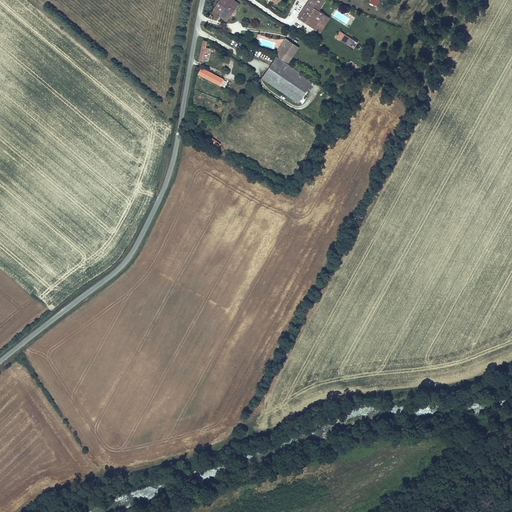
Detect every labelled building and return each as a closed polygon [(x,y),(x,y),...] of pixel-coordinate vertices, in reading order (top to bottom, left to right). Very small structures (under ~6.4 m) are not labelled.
[(229,1),(227,0),(219,0),(213,9),(220,14),(223,15),(221,17),(226,21),(228,19),(237,6),(236,6),(230,1),(229,1)] [(323,0),(309,0),(298,17),(315,28),(324,14),(323,14),(318,11),(323,4),(325,5),(327,2),(323,0)] [(318,11),(323,14),(329,4),(327,2),(325,5),(323,4),(318,11)] [(324,14),(315,28),(324,34),(333,20),(324,14)] [(338,24),(336,28),(340,31),(336,38),(347,44),(351,38),(344,34),(347,30),(338,24)] [(358,42),(351,38),(347,44),(354,49),(358,42)] [(277,56),(262,78),(298,102),(313,80),(283,60),(293,44),(285,39),(275,54),(277,56)] [(203,40),(199,61),(202,61),(207,41),(203,40)] [(201,69),(198,74),(220,85),(223,80),(201,69)] [(212,138),(209,141),(218,146),(220,144),(212,138)]
